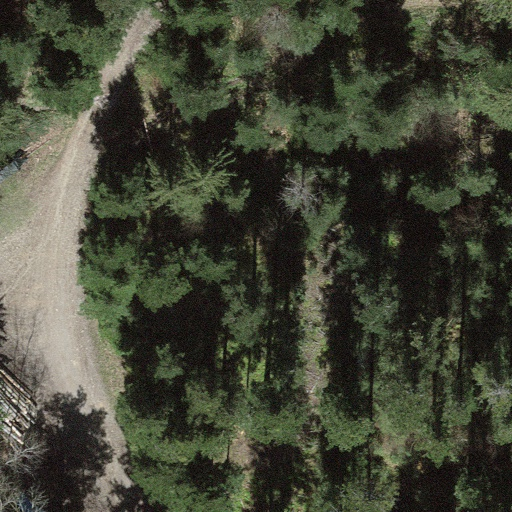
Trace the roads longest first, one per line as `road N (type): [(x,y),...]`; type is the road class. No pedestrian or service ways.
road 1 (track): [(60,316),(49,268),(60,203),(151,0)]
road 2 (track): [(141,511),(82,408),(60,316)]
